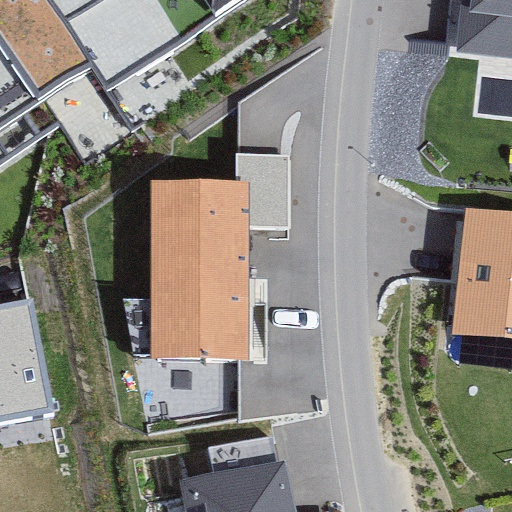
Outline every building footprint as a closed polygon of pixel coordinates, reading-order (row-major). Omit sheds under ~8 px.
[(0,0),(0,154),(234,0),(0,0)] [(511,0),(462,0),(456,51),(511,58),(511,0)] [(240,175),(141,174),(139,350),(252,351),(253,232),(293,233),(294,154),(240,153),(240,175)] [(511,206),(460,200),(445,329),(511,336),(511,206)] [(0,416),(53,407),(33,289),(0,294),(0,416)] [(300,511),(288,452),(179,475),(186,511),(328,511),(321,511),(300,511)]
